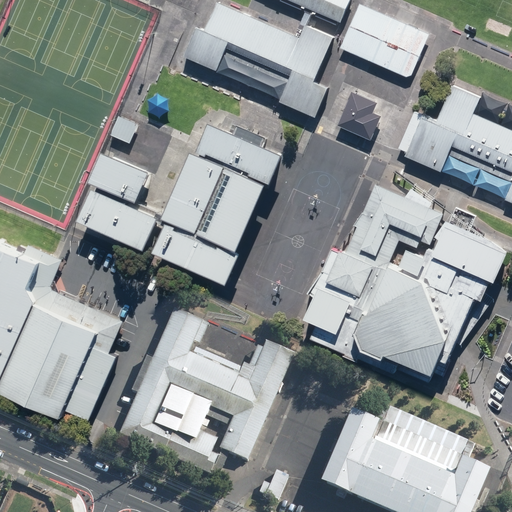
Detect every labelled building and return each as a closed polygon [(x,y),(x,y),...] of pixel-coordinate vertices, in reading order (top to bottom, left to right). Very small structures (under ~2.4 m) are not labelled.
[(348,0),(287,0),(339,22),(348,0)] [(202,25),(188,56),(222,70),(232,47),(295,74),(283,100),(319,116),(332,86),(318,80),(337,37),(309,25),(304,37),(221,2),(210,28),(202,25)] [(433,34),(363,4),(344,47),(414,78),(433,34)] [(153,78),(166,41),(151,35),(138,72),(153,78)] [(164,61),(155,81),(215,108),(225,87),(164,61)] [(154,81),(141,111),(191,133),(204,104),(155,82),(154,81)] [(440,119),(426,113),(408,153),(445,169),(455,145),(511,169),(511,190),(509,198),(511,199),(511,126),(478,112),(485,96),(456,83),(440,119)] [(380,102),(356,92),(342,124),(376,138),(385,116),(376,112),(380,102)] [(138,124),(119,115),(110,135),(130,143),(138,124)] [(230,276),(287,146),(215,115),(201,148),(195,145),(166,210),(173,213),(159,245),(230,276)] [(146,172),(101,153),(87,184),(132,203),(146,172)] [(405,251),(399,266),(389,262),(399,241),(417,248),(420,241),(430,245),(443,214),(429,208),(432,204),(411,189),(405,197),(375,185),(363,213),(362,213),(353,226),(356,227),(345,254),(339,251),(338,253),(332,250),(322,273),(307,293),(313,298),(303,321),(315,326),(310,339),(345,354),(344,357),(355,362),(357,358),(394,374),(396,369),(429,382),(438,361),(446,365),(456,342),(460,345),(494,299),(485,293),(490,282),(493,284),(507,252),(491,242),(446,222),(434,237),(438,240),(433,250),(427,248),(423,258),(405,251)] [(157,219),(90,190),(77,221),(144,250),(157,219)] [(51,268),(0,246),(0,392),(76,425),(117,329),(39,296),(51,268)] [(214,324),(178,309),(123,434),(209,472),(218,450),(247,463),(291,360),(255,344),(241,377),(199,359),(214,324)] [(478,444),(390,407),(385,419),(352,405),(321,479),(399,511),(471,511),(490,467),(472,460),(478,444)] [(291,477),(278,471),(272,485),(265,482),(261,492),(280,501),(291,477)]
